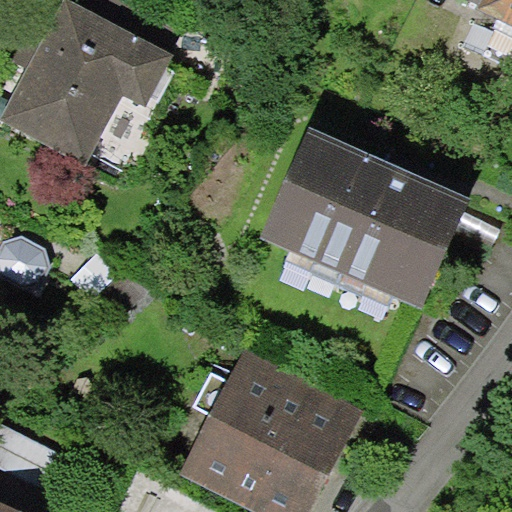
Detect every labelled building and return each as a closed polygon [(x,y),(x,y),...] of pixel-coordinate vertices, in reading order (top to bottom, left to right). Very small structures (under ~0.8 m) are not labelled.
[(511,0),(473,0),(466,17),(511,38),(511,0)] [(52,13),(0,122),(0,133),(80,172),(112,105),(139,118),(164,66),(52,13)] [(254,246),(416,319),(462,218),(301,144),(254,246)] [(156,295),(125,268),(79,322),(109,348),(156,295)] [(176,478),(242,511),(299,511),(348,418),(236,361),(176,478)] [(0,424),(0,469),(29,485),(39,490),(58,455),(0,424)] [(0,469),(0,511),(21,511),(16,509),(29,485),(0,469)]
